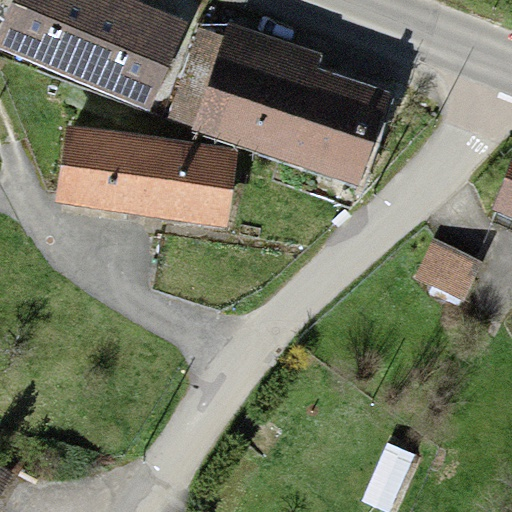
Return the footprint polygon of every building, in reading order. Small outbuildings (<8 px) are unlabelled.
[(174,35),(85,0),(17,0),(0,44),(0,59),(142,116),(174,35)] [(226,42),(192,138),(349,194),(380,107),(314,84),(317,74),(226,42)] [(226,162),(62,139),(52,211),(216,234),(226,162)] [(511,164),(510,164),(492,224),(511,229),(511,164)] [(462,273),(433,261),(422,290),(450,301),(462,273)]
